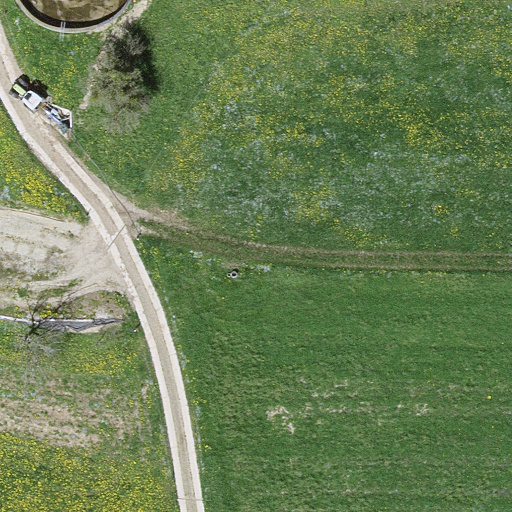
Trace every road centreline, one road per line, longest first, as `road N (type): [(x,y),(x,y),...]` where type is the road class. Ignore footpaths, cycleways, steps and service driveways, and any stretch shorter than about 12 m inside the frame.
road 1 (track): [(0,49),(47,147),(97,193),(160,324),(199,511)]
road 2 (track): [(97,193),(193,230),(306,256),(511,262)]
